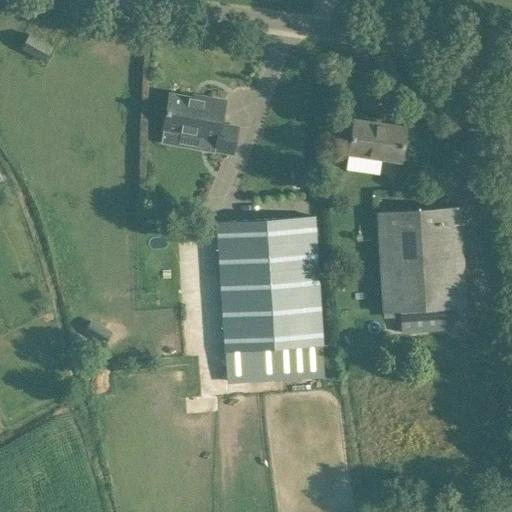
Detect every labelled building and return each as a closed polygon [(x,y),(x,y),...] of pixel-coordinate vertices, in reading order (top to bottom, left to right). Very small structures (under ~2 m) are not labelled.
[(20,49),(44,62),(52,47),(29,35),(20,49)] [(162,129),(214,138),(212,151),(232,155),(238,127),(220,124),(224,101),(193,96),(192,99),(169,95),(162,129)] [(353,120),(350,139),(348,154),(400,162),(405,128),(353,120)] [(382,312),(399,311),(400,334),(449,331),(447,308),(465,307),(458,207),(375,212),(382,312)] [(314,217),(216,222),(224,352),(321,346),(314,217)] [(89,321),(83,331),(104,343),(110,333),(89,321)] [(321,346),(224,352),(226,372),(226,381),(323,374),(321,346)]
